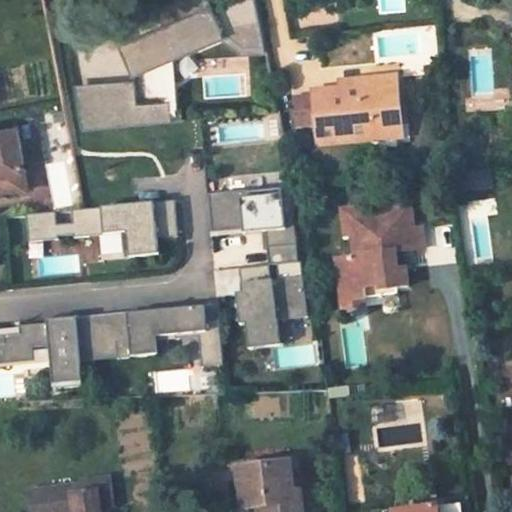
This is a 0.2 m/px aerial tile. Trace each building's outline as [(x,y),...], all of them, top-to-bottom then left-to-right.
[(244,48),(264,46),(255,0),(171,0),(155,7),(164,25),(141,35),(143,57),(134,59),(134,68),(135,84),(76,89),(84,130),(173,121),(167,56),(223,32),(244,48)] [(143,57),(141,35),(121,44),(132,69),(134,68),(134,59),(143,57)] [(339,85),(312,88),(316,136),(373,131),(373,126),(398,124),(394,72),(365,74),(365,82),(339,85)] [(365,82),(365,74),(338,77),(339,85),(365,82)] [(0,197),(29,192),(17,129),(0,131),(0,197)] [(291,189),(208,197),(212,232),(266,227),(269,248),(297,246),(291,189)] [(176,200),(78,210),(79,220),(58,222),(57,212),(28,215),(30,242),(59,239),(59,236),(75,235),(75,237),(124,233),(126,253),(103,255),(104,260),(161,254),(159,238),(179,236),(176,200)] [(372,205),(341,209),(343,235),(350,234),(352,257),(338,259),(345,311),(365,308),(364,299),(398,295),(397,288),(406,287),(402,269),(396,269),(395,252),(423,249),(419,227),(414,227),(409,205),(372,208),(372,205)] [(271,267),(216,273),(218,298),(238,296),(241,326),(248,326),(251,350),(282,346),(279,321),(309,318),(304,278),(272,281),(271,267)] [(206,321),(205,306),(78,319),(81,362),(158,355),(157,341),(200,337),(204,367),(225,366),(220,321),(206,321)] [(20,327),(0,329),(0,366),(52,362),(55,388),(84,385),(81,362),(78,319),(20,325),(20,327)] [(288,462),(236,468),(241,510),(261,508),(261,511),(300,511),(298,491),(292,491),(288,462)] [(85,485),(29,491),(32,511),(98,511),(98,506),(111,505),(106,478),(84,480),(85,485)] [(471,511),(469,497),(450,499),(451,509),(437,511),(436,508),(411,511),(471,511)]
